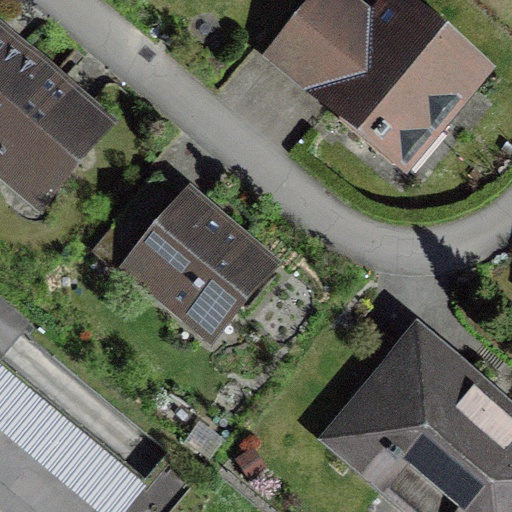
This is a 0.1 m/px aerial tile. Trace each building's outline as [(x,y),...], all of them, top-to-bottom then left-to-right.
[(501,82),(401,0),(393,0),(377,19),(353,0),(327,0),(266,74),(410,192),(501,82)] [(0,78),(20,54),(0,37),(0,78)] [(20,54),(0,78),(0,184),(51,225),(123,136),(20,54)] [(291,283),(219,221),(194,200),(186,208),(164,190),(97,268),(216,370),(291,283)] [(511,511),(511,416),(422,340),(324,456),(389,511),(511,511)] [(0,444),(80,511),(136,511),(148,498),(0,373),(0,444)]
